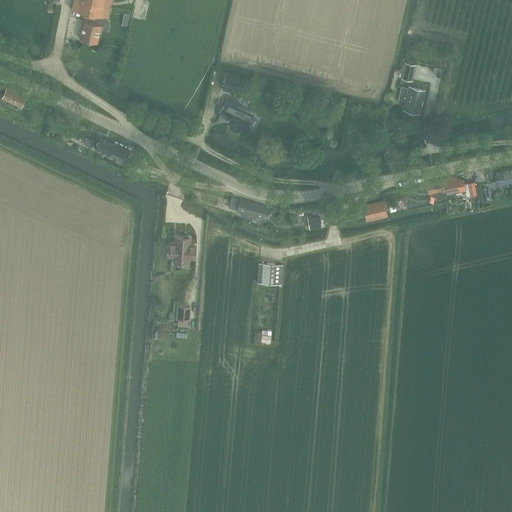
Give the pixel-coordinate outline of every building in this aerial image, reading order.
[(83,20),(79,38),(97,42),(101,25),(106,26),(111,0),(72,0),(71,8),(91,13),(90,21),(83,20)] [(404,62),(401,77),(413,80),(416,65),(404,62)] [(227,72),(222,89),(236,93),(240,76),(227,72)] [(0,102),(2,99),(3,97),(21,106),(26,96),(7,87),(0,83),(0,102)] [(405,100),(403,107),(410,109),(411,112),(416,113),(417,111),(419,111),(421,101),(421,100),(424,88),(408,84),(408,87),(405,100)] [(227,97),(221,110),(230,115),(228,120),(244,128),(251,113),(237,106),(239,102),(227,97)] [(359,103),(354,107),(359,111),(363,107),(359,103)] [(86,136),(83,142),(92,146),(95,140),(86,136)] [(100,136),(94,150),(109,157),(111,152),(125,158),(130,147),(115,140),(114,143),(100,136)] [(511,168),(495,172),(497,182),(497,184),(507,182),(508,186),(511,185),(511,168)] [(444,178),(440,179),(443,191),(444,197),(443,191),(450,189),(450,191),(451,193),(458,191),(463,190),(464,196),(470,195),(468,183),(464,184),(464,182),(463,179),(457,180),(456,178),(456,176),(444,178)] [(426,182),(425,182),(426,186),(427,192),(428,194),(432,193),(432,196),(436,195),(436,199),(444,197),(443,191),(440,179),(426,182)] [(474,182),(468,183),(470,195),(471,198),(477,197),(476,195),(476,194),(476,192),(474,182)] [(484,189),(477,190),(479,202),(486,200),(490,199),(488,189),(484,190),(484,189)] [(231,197),(229,207),(243,211),(242,215),(247,217),(248,213),(262,217),(265,206),(240,199),(240,200),(231,197)] [(383,201),(364,206),(367,219),(386,215),(383,201)] [(320,216),(308,218),(309,228),(321,226),(320,216)] [(174,257),(174,262),(188,263),(189,258),(194,259),(195,246),(190,245),(190,238),(176,237),(175,244),(171,244),(169,245),(169,255),(170,257),(174,257)] [(259,262),(257,282),(281,284),(283,264),(259,262)] [(178,306),(177,318),(178,318),(178,326),(188,327),(188,319),(189,319),(190,307),(178,306)] [(273,331),(262,331),(261,339),(272,339),(273,331)]
